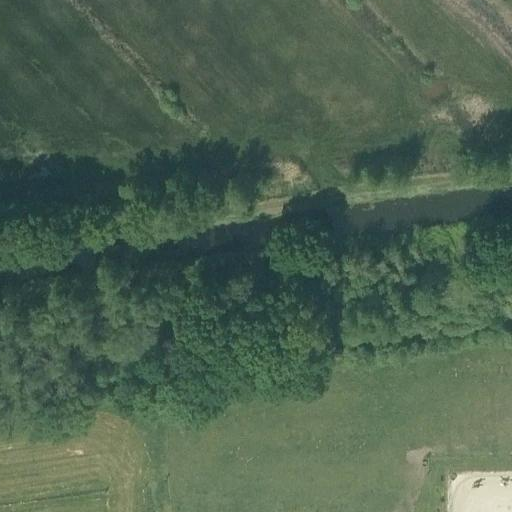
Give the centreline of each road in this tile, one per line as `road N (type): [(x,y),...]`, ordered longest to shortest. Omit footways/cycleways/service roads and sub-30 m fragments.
road 1 (track): [(511,306),(352,324),(301,270),(251,260),(0,295)]
road 2 (track): [(511,175),(0,250)]
